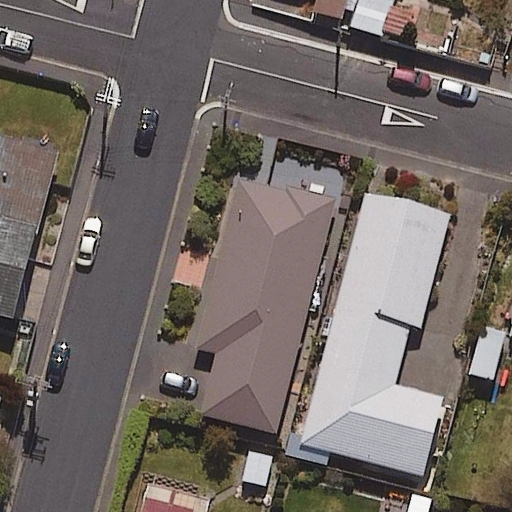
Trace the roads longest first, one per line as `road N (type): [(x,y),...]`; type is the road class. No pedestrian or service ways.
road 1 (residential): [(53,511),(173,48)]
road 2 (residential): [(173,48),(511,136)]
road 3 (residential): [(0,3),(173,48)]
